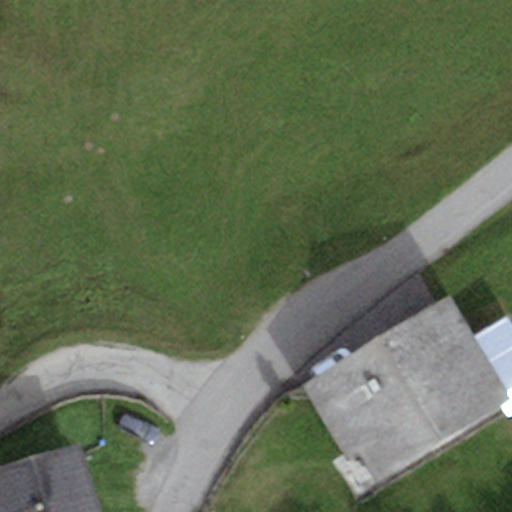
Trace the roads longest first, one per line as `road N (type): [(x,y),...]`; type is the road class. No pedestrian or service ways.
road 1 (unclassified): [(231,409),(314,315),(511,171)]
road 2 (residential): [(0,407),(89,369),(121,371),(231,409)]
